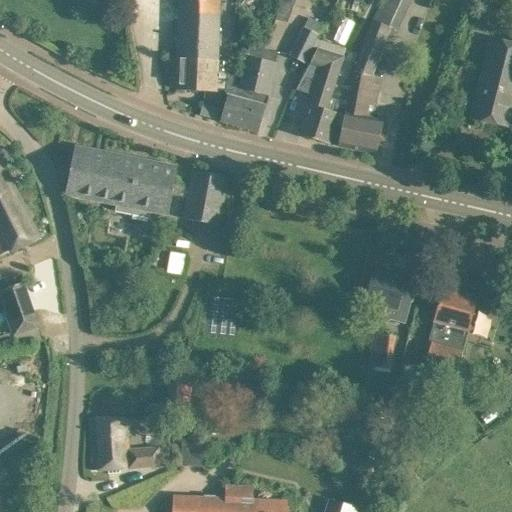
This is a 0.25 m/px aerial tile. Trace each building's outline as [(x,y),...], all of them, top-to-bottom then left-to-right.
[(180,0),(178,57),(218,61),(219,46),(223,46),(224,28),(219,28),(220,0),(180,0)] [(282,0),(280,9),(289,12),(293,0),(282,0)] [(370,77),(384,40),(389,30),(397,34),(413,0),(383,0),(368,34),(353,74),(354,74),(346,113),(345,113),(342,127),(338,146),(376,154),(380,134),(383,120),(362,116),(366,99),(376,101),(379,85),(373,84),(374,79),(370,78),(370,77)] [(498,14),(511,17),(511,15),(511,8),(501,6),(498,14)] [(341,17),(335,40),(346,43),(352,20),(341,17)] [(303,28),(288,57),(303,65),(312,47),(316,40),(318,36),(323,25),(309,18),(303,28)] [(305,116),(299,136),(329,145),(335,125),(338,114),(324,110),(333,79),(337,80),(344,56),(343,56),(345,48),(316,40),(312,47),(316,48),(316,50),(305,74),(317,77),(305,116)] [(511,44),(491,40),(477,98),(472,117),(507,126),(511,106),(511,44)] [(244,70),(240,87),(239,90),(269,97),(276,64),(274,63),(276,53),(264,51),(266,44),(257,42),(256,49),(249,47),(244,70)] [(217,90),(223,91),(228,62),(218,61),(178,57),(177,89),(217,91),(217,90)] [(228,62),(223,91),(225,91),(225,94),(228,95),(220,121),(259,132),(269,97),(239,90),(240,87),(233,85),(235,75),(227,74),(229,62),(228,62)] [(204,104),(200,115),(208,117),(216,120),(219,108),(204,104)] [(66,194),(89,199),(117,205),(116,211),(149,217),(150,211),(169,215),(173,195),(175,185),(178,167),(76,146),(66,194)] [(0,198),(17,190),(0,156),(0,198)] [(190,188),(190,190),(189,198),(185,218),(218,224),(227,177),(194,170),(190,188)] [(175,185),(173,195),(189,198),(190,190),(190,188),(175,185)] [(0,258),(41,239),(17,190),(0,198),(0,258)] [(406,280),(373,270),(364,301),(386,307),(383,318),(405,324),(411,302),(401,299),(406,280)] [(0,291),(0,302),(8,327),(10,332),(0,335),(0,348),(41,339),(36,317),(23,283),(0,291)] [(420,379),(433,382),(452,388),(477,299),(442,289),(433,320),(435,321),(429,340),(431,341),(425,364),(420,379)] [(369,367),(390,369),(395,336),(374,333),(369,367)] [(165,414),(184,417),(188,388),(170,385),(165,414)] [(134,416),(109,417),(89,419),(92,471),(108,470),(108,474),(120,473),(120,469),(161,466),(160,446),(127,448),(127,436),(134,436),(134,416)] [(287,511),(288,499),(254,499),(254,487),(226,486),(226,498),(173,497),(172,511),(287,511)] [(324,511),(357,511),(359,508),(329,498),(324,511)]
